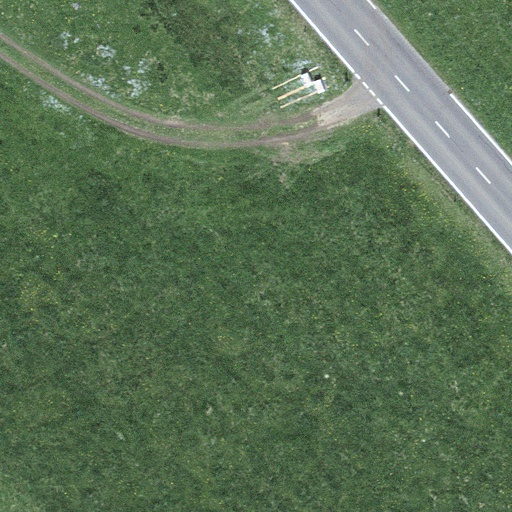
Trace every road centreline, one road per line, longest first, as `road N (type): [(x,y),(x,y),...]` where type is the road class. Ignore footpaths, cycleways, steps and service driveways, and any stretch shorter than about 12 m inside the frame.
road 1 (track): [(395,75),(289,129),(204,139),(87,103),(0,43)]
road 2 (secondary): [(511,206),(329,0)]
